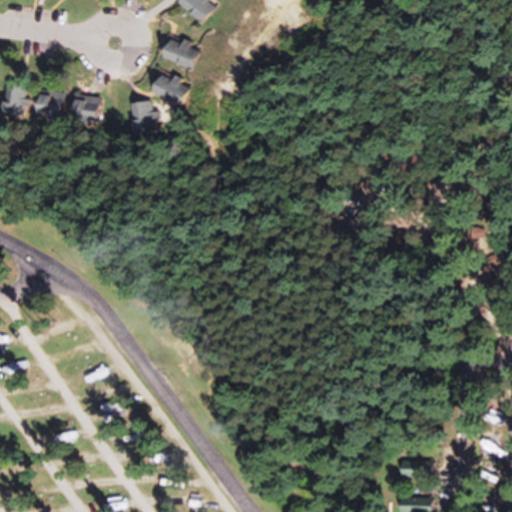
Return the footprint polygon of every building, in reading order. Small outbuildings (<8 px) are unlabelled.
[(180,0),(179,2),(200,23),(216,7),(209,0),(180,0)] [(199,52),(190,48),(191,45),(170,36),(161,58),(191,71),(199,52)] [(189,90),(181,85),(183,82),(165,71),(152,91),(177,108),(189,90)] [(2,102),(1,116),(29,118),(31,89),(11,88),(10,103),(2,102)] [(64,119),(64,92),(37,92),(37,119),(64,119)] [(96,124),(102,100),(76,94),(70,118),(96,124)] [(156,113),(153,113),(152,103),(132,105),(133,134),(157,133),(156,113)] [(476,239),(492,239),(492,227),(476,227),(476,239)] [(469,284),(455,286),(457,296),(470,294),(469,284)] [(398,480),(430,481),(430,463),(398,462),(398,480)] [(469,471),(492,486),(495,480),(472,466),(469,471)] [(160,486),(188,488),(188,480),(161,478),(160,486)] [(429,511),(430,500),(397,500),(396,511),(429,511)]
